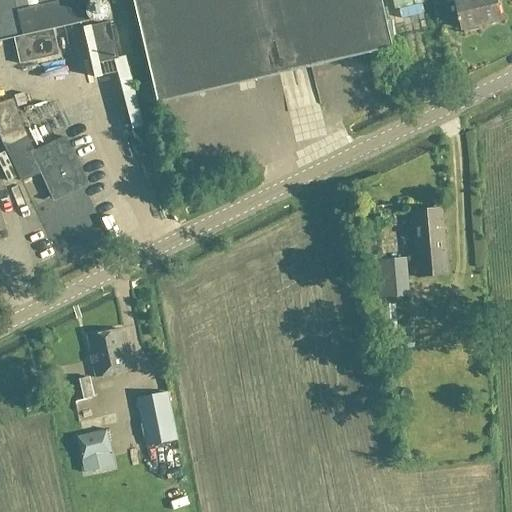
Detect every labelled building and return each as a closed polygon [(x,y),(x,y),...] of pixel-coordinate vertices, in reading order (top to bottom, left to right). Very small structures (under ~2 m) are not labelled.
[(0,0),(0,44),(11,42),(17,68),(57,59),(45,9),(83,0),(87,0),(88,4),(82,5),(87,29),(110,24),(105,0),(103,0),(100,1),(99,0),(0,0)] [(378,0),(130,0),(155,106),(391,51),(378,0)] [(444,0),(446,3),(454,1),(461,30),(498,21),(492,0),(444,0)] [(115,62),(117,61),(110,24),(87,29),(97,66),(115,62)] [(0,147),(19,185),(40,175),(53,203),(85,187),(62,141),(33,155),(22,132),(17,134),(4,106),(0,107),(0,147)] [(445,278),(440,212),(410,215),(416,280),(445,278)] [(403,262),(368,265),(371,301),(406,298),(403,262)] [(418,338),(448,334),(444,304),(414,308),(418,338)] [(395,336),(393,306),(379,307),(381,337),(395,336)] [(118,333),(86,340),(94,379),(126,373),(118,333)] [(71,405),(91,401),(87,381),(67,384),(71,405)] [(164,395),(133,401),(142,448),(173,442),(164,395)] [(81,463),(108,457),(103,434),(76,440),(81,463)]
